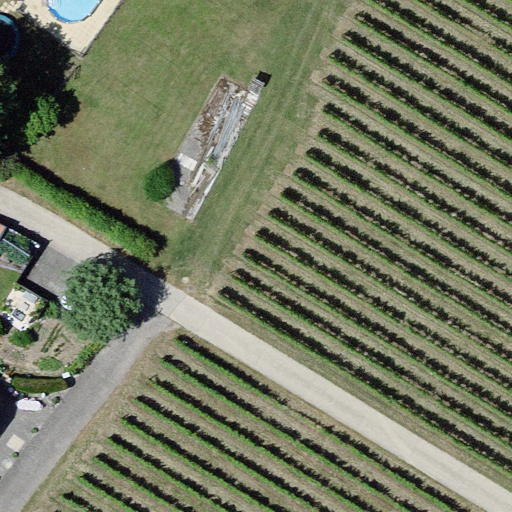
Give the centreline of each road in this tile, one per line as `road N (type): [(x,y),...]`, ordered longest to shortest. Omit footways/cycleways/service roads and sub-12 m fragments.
road 1 (track): [(167,303),(511,511)]
road 2 (residential): [(0,205),(167,303)]
